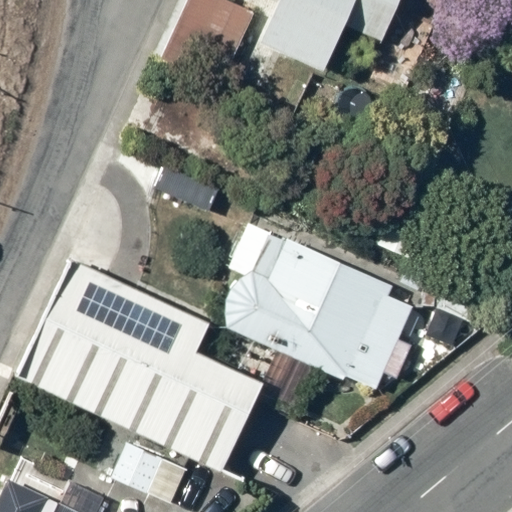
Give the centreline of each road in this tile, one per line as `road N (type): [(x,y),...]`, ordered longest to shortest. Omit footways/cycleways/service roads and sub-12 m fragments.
road 1 (residential): [(0,276),(117,0)]
road 2 (residential): [(400,511),(511,418)]
